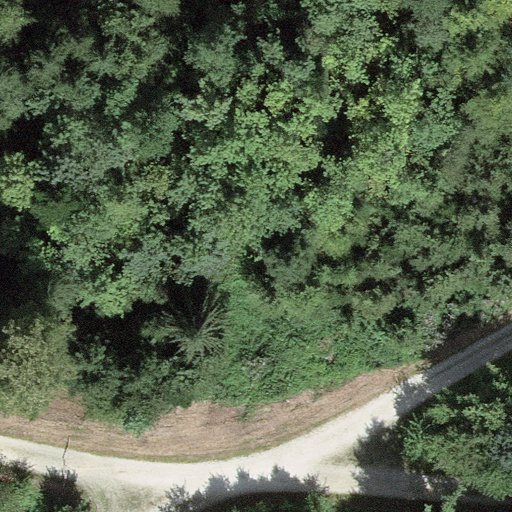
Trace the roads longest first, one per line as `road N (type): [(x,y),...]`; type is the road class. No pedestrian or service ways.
road 1 (track): [(511,492),(215,477),(0,450)]
road 2 (track): [(160,511),(215,477),(511,333)]
